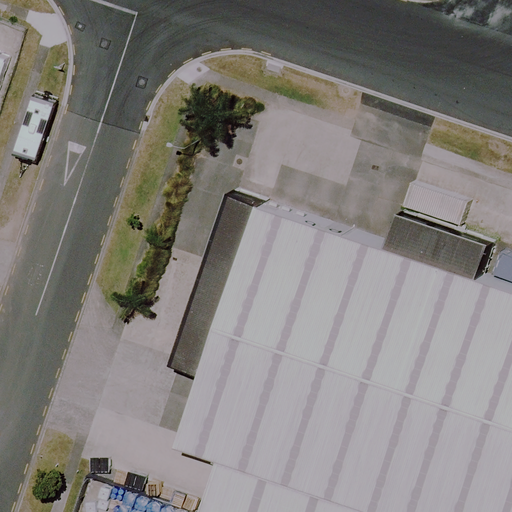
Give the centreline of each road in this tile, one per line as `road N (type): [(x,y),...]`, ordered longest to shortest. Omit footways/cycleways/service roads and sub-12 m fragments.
road 1 (unclassified): [(138,0),(0,413)]
road 2 (tertiary): [(262,0),(511,84)]
